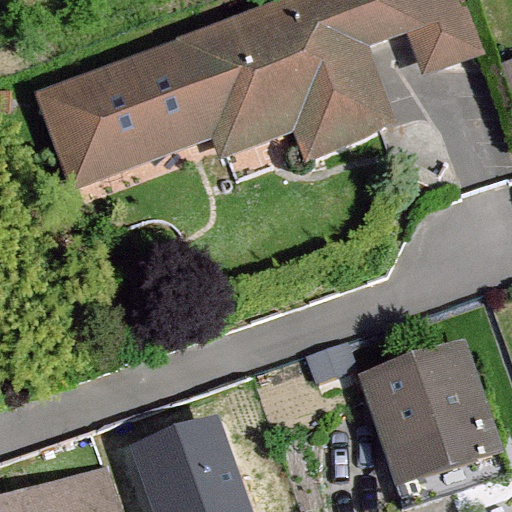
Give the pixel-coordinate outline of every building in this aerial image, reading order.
[(192,43),(50,93),(78,174),(221,122),(294,97),(302,121),(312,147),(387,121),(359,43),(419,22),(410,0),(305,0),(191,41),(192,43)] [(469,27),(460,0),(410,0),(419,22),(426,41),(469,27)] [(511,73),(500,78),(511,114),(511,73)] [(231,147),(302,121),(294,97),(221,122),(231,147)] [(511,468),(511,449),(478,350),(393,378),(416,444),(405,448),(423,499),(511,468)] [(252,511),(223,428),(140,457),(158,511),(252,511)] [(113,463),(48,485),(57,511),(122,511),(130,509),(113,463)] [(0,511),(57,511),(48,485),(0,501),(0,511)]
